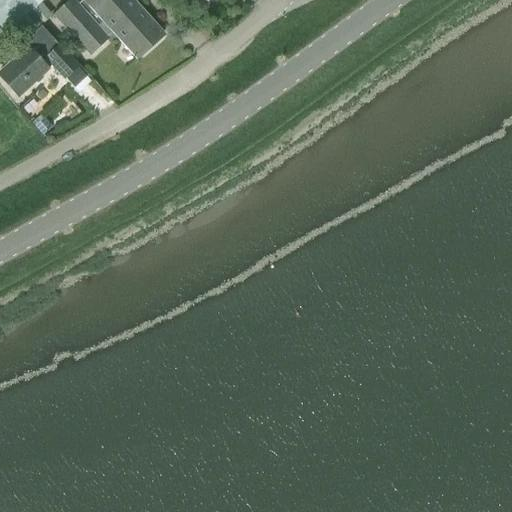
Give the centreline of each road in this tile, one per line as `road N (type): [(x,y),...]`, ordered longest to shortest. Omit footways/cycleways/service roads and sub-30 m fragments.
road 1 (track): [(0,280),(235,147),(438,0)]
road 2 (tertiary): [(0,246),(181,143),(388,0)]
road 3 (unclassified): [(0,184),(181,79),(281,0)]
